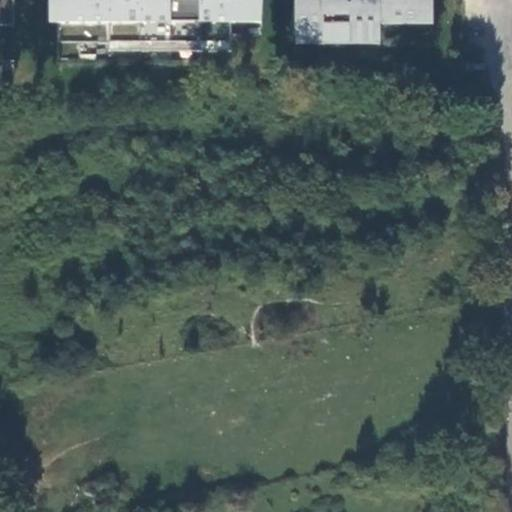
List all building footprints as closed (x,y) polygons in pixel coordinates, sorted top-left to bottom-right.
[(10,29),(12,29),(11,0),(0,0),(0,28),(10,28),(10,29)] [(56,26),(55,0),(47,0),(48,26),(56,26)] [(229,45),(229,25),(260,25),(261,0),(55,0),(56,26),(56,46),(107,46),(229,45)] [(293,0),(293,45),(378,45),(378,25),(420,25),(419,2),(431,2),(430,0),(293,0)] [(419,2),(420,25),(431,25),(431,2),(419,2)] [(229,53),(229,45),(107,46),(107,54),(229,53)] [(3,63),(3,72),(12,72),(11,63),(3,63)]
